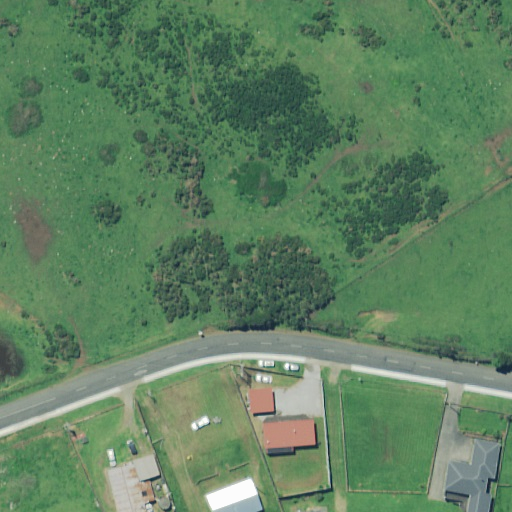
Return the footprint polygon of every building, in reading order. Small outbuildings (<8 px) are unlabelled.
[(272,388),(248,389),(251,414),(274,412),(272,388)] [(260,416),(262,424),(264,448),(268,448),(268,454),(294,452),(294,446),(316,445),(315,420),(315,412),(260,416)] [(495,479),(502,443),(475,439),(471,465),(450,462),(444,491),(469,495),(466,511),(488,511),(491,494),(487,493),(489,478),(495,479)] [(154,454),(108,471),(118,511),(147,511),(139,480),(161,475),(154,454)] [(258,511),(264,510),(251,478),(250,478),(206,496),(213,511),(258,511)]
